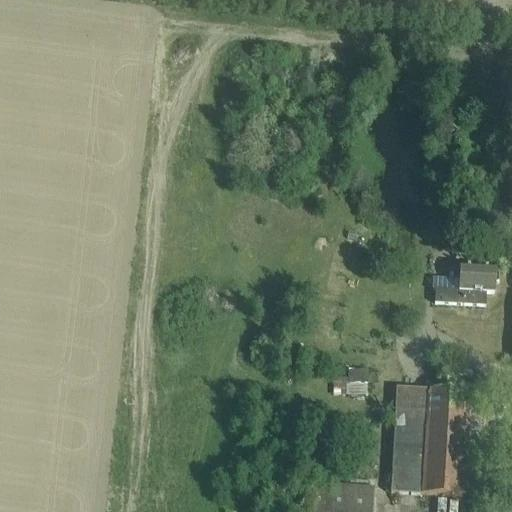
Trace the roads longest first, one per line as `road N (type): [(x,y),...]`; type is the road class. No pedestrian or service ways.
road 1 (track): [(133,511),(165,131),(207,56),(233,40),(270,34)]
road 2 (track): [(144,22),(468,52),(510,21)]
road 3 (track): [(511,21),(325,0)]
